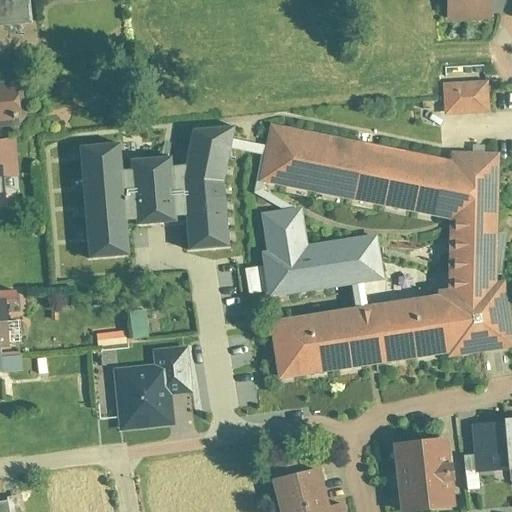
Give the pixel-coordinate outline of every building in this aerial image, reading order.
[(445,0),(446,22),(489,20),(488,0),(445,0)] [(445,118),(488,114),(487,83),(444,87),(445,118)] [(0,89),(0,124),(14,123),(10,89),(0,89)] [(228,247),(222,177),(235,126),(192,130),(185,164),(121,169),(119,145),(79,148),(88,258),(128,255),(126,219),(135,218),(136,226),(175,223),(174,215),(184,214),(187,250),(228,247)] [(444,363),(511,350),(501,284),(494,284),(499,156),(448,154),(447,160),(271,128),(258,187),(448,224),(446,291),(433,293),(435,299),(266,326),(275,384),(442,357),(444,363)] [(308,242),(303,208),(261,214),(266,250),(260,250),(267,301),(386,284),(378,231),(308,242)] [(168,367),(117,371),(121,431),(172,428),(168,367)] [(511,420),(473,423),(476,472),(511,469),(511,420)] [(390,444),(396,511),(418,511),(454,509),(446,440),(390,444)] [(320,471),(268,483),(275,511),(345,511),(342,498),(328,501),(320,471)]
